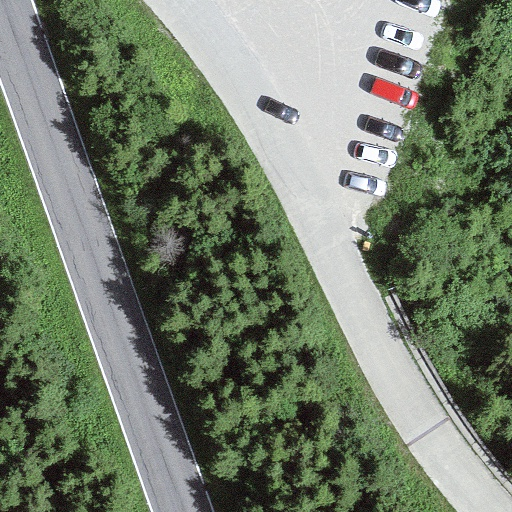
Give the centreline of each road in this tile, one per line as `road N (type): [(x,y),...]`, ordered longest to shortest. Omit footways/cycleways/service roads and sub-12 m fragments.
road 1 (unclassified): [(179,0),(260,104),(409,402),(498,511)]
road 2 (secondary): [(2,0),(182,511)]
